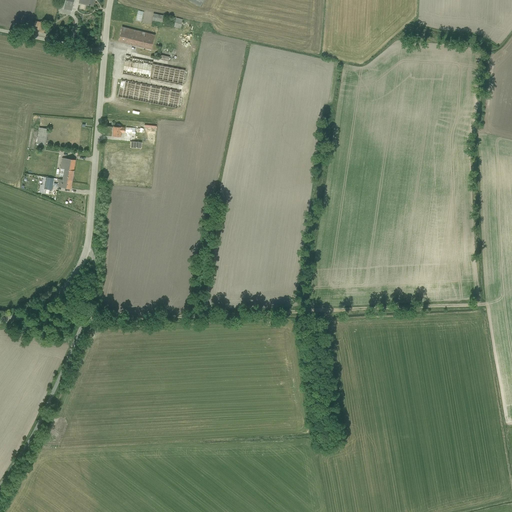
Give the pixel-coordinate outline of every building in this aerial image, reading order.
[(181,17),(175,16),(172,28),(190,31),(192,24),(185,22),(185,24),(180,23),(181,17)] [(119,42),(152,50),(156,36),(123,27),(119,42)] [(122,56),(119,75),(180,84),(182,69),(149,64),(150,60),(122,56)] [(117,98),(176,108),(178,96),(175,95),(175,93),(172,93),(173,90),(170,90),(170,91),(166,91),(166,87),(118,80),(115,94),(118,95),(117,98)] [(40,127),(37,144),(46,145),(49,129),(40,127)] [(125,133),(126,127),(113,127),(113,137),(122,137),(122,133),(125,133)] [(58,187),(70,189),(75,160),(62,158),(60,168),(64,169),(62,179),(59,179),(58,187)] [(53,178),(43,177),(42,184),(40,184),(39,193),(45,194),(46,189),(52,190),(53,178)]
